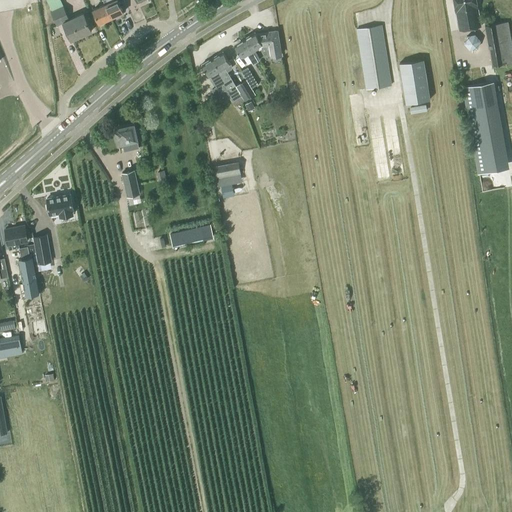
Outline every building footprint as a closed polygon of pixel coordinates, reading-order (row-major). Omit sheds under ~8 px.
[(69,19),(60,0),(47,0),(52,10),(51,11),(57,25),(63,23),(70,37),(82,31),(84,35),(92,31),(84,13),(69,19)] [(105,4),(111,18),(123,12),(117,0),(109,0),(110,2),(105,4)] [(453,0),(459,31),(481,27),(475,0),(453,0)] [(111,18),(105,4),(93,9),(99,23),(111,18)] [(492,65),(511,61),(511,46),(507,21),(485,26),(492,65)] [(366,89),(391,85),(381,25),(357,29),(366,89)] [(252,51),(254,50),(263,44),(270,43),(272,56),(280,55),(276,31),(257,35),(255,32),(245,39),(252,51)] [(466,47),(478,48),(480,35),(468,33),(466,47)] [(252,51),(245,39),(234,45),(242,57),(247,54),(253,64),(260,59),(254,50),(252,51)] [(226,80),(231,77),(225,67),(231,64),(223,51),(213,58),(226,80)] [(213,58),(202,64),(205,68),(204,69),(205,70),(210,76),(210,77),(211,76),(217,87),(222,84),(232,101),(242,95),(236,86),(231,77),(226,80),(213,58)] [(401,63),(408,103),(432,99),(425,59),(401,63)] [(247,67),(241,71),(247,80),(251,88),(257,84),(247,67)] [(247,80),(236,86),(242,95),(245,100),(255,94),(251,88),(247,80)] [(494,82),(466,87),(477,146),(482,175),(510,170),(504,138),(494,82)] [(245,100),(242,95),(232,101),(235,106),(245,100)] [(249,110),(256,107),(253,100),(246,103),(249,110)] [(133,125),(117,129),(117,130),(114,131),(116,138),(119,137),(120,143),(123,143),(125,150),(139,147),(133,125)] [(245,177),(242,162),(217,166),(220,181),(245,177)] [(139,193),(134,170),(122,173),(127,196),(139,193)] [(49,212),(50,214),(59,213),(60,217),(73,214),(72,210),(73,210),(70,194),(47,198),(48,206),(47,207),(48,213),(49,212)] [(4,228),(7,244),(28,240),(24,224),(4,228)] [(171,230),(173,245),(214,239),(212,224),(171,230)] [(51,261),(46,234),(33,236),(38,263),(51,261)] [(28,243),(21,244),(23,256),(20,257),(24,287),(37,285),(32,251),(29,251),(28,243)] [(0,330),(16,327),(15,319),(0,321),(0,330)] [(0,348),(20,345),(18,334),(0,337),(0,348)] [(3,395),(0,395),(0,433),(9,432),(3,395)]
